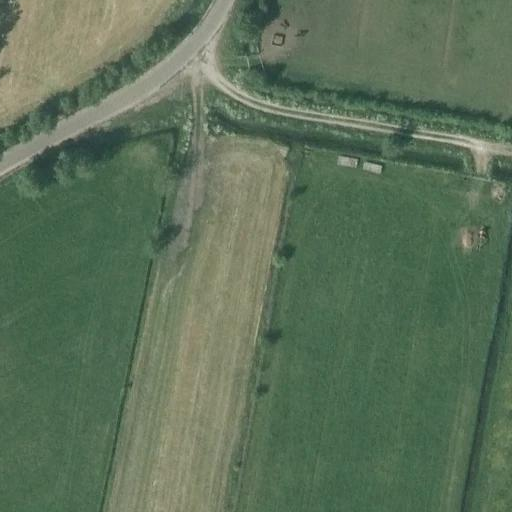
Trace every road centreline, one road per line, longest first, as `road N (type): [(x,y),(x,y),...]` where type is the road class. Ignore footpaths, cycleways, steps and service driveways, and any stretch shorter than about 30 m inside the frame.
road 1 (track): [(511,149),(251,101),(179,63)]
road 2 (unclassified): [(230,0),(179,63),(0,170)]
